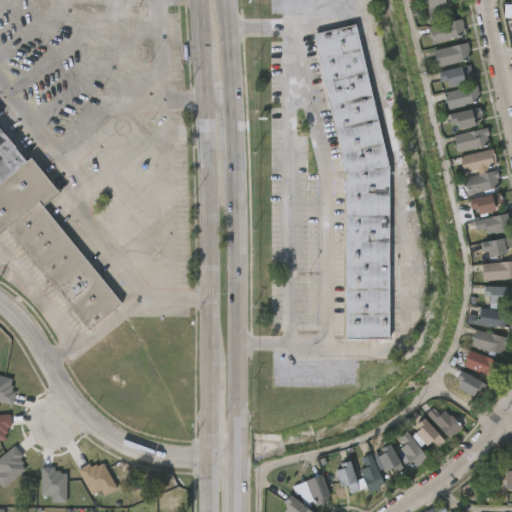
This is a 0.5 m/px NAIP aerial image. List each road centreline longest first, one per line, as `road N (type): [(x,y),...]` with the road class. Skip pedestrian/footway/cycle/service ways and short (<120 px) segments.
road 1 (residential): [(492,0),(511,78),(504,421),(451,477),(401,511)]
road 2 (secondary): [(201,0),(210,190),(201,511)]
road 3 (residential): [(0,298),(30,328),(83,414),(119,440),(170,455),(243,456)]
road 4 (secondary): [(243,456),(238,167)]
